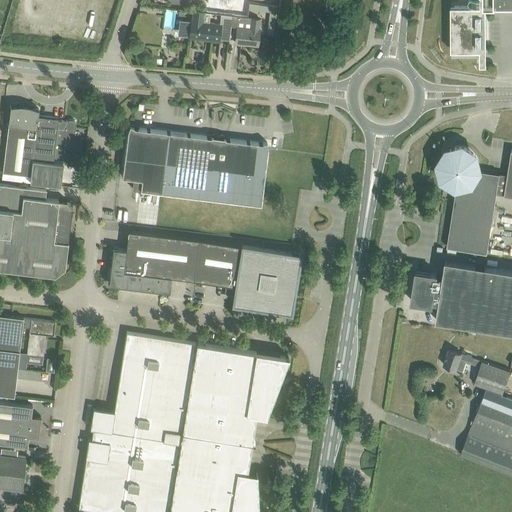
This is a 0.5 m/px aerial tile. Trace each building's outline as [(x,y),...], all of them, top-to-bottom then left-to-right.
[(511,0),(468,0),(469,0),(469,1),(470,2),(471,2),(472,3),(480,3),(480,6),(451,6),(451,50),(486,50),(486,0),(511,0)] [(278,6),(271,5),(267,34),(274,35),(278,6)] [(290,11),(283,9),(280,26),(285,27),(286,22),(288,23),(290,11)] [(210,13),(204,12),(204,11),(194,10),(193,20),(191,20),(189,36),(198,37),(198,36),(219,39),(221,23),(209,22),(210,13)] [(232,15),(224,14),(222,28),(230,29),(232,15)] [(237,25),(235,41),(249,42),(249,44),(258,45),(260,28),(258,28),(260,18),(251,17),(250,27),(237,25)] [(6,143),(3,171),(27,174),(31,174),(30,181),(35,182),(61,184),(64,159),(54,158),(58,120),(59,118),(43,116),(38,115),(39,108),(29,105),(27,106),(22,105),(21,104),(10,105),(9,115),(8,123),(6,143)] [(58,120),(54,158),(64,159),(65,148),(82,150),(83,140),(74,139),(74,137),(76,121),(75,120),(69,119),(68,120),(61,120),(58,120)] [(128,130),(122,176),(142,179),(141,189),(261,204),(268,147),(267,141),(260,142),(227,138),(223,137),(213,135),(210,136),(136,127),(130,124),(128,130)] [(497,193),(500,172),(478,169),(478,168),(477,168),(477,164),(478,164),(478,162),(478,161),(477,159),(476,158),(476,156),(475,155),(474,153),(473,152),(472,151),(470,150),(469,149),(468,148),(466,148),(465,147),(463,147),(462,147),(460,147),(458,147),(457,147),(455,147),(456,150),(454,151),(453,152),(451,153),(450,154),(448,155),(447,156),(446,157),(443,156),(442,157),(442,159),(441,160),(441,162),(441,163),(440,165),(440,167),(441,168),(441,170),(441,171),(442,173),(443,174),(444,176),(445,177),(446,178),(447,179),(448,181),(449,181),(451,182),(452,183),(454,183),(455,184),(457,184),(447,246),(487,252),(497,193)] [(508,174),(500,172),(497,193),(511,195),(511,149),(508,174)] [(0,182),(0,267),(55,274),(65,266),(72,206),(67,200),(45,197),(46,188),(23,186),(0,182)] [(171,275),(201,280),(207,239),(198,238),(128,229),(126,248),(116,247),(113,249),(109,279),(113,284),(150,288),(155,288),(154,289),(167,290),(170,288),(171,275)] [(207,239),(201,280),(218,282),(226,283),(225,289),(227,292),(235,293),(238,293),(243,301),(243,304),(291,311),(300,254),(207,239)] [(436,319),(511,330),(511,269),(445,259),(443,276),(437,274),(437,273),(416,269),(412,300),(432,303),(432,301),(438,302),(436,319)] [(0,313),(0,392),(14,394),(19,349),(22,326),(30,327),(27,353),(34,354),(44,355),(46,334),(54,334),(55,321),(0,313)] [(169,511),(197,340),(196,340),(196,342),(127,331),(114,410),(93,406),(90,427),(93,428),(92,438),(88,437),(85,456),(86,457),(78,506),(116,511),(169,511)] [(197,340),(169,511),(258,511),(257,472),(256,472),(256,473),(247,471),(253,433),(256,413),(266,414),(265,415),(266,415),(289,355),(288,355),(288,356),(197,342),(197,340)] [(511,397),(501,393),(506,379),(509,370),(480,359),(473,357),(449,349),(444,364),(463,370),(466,361),(480,366),(474,383),(487,388),(481,401),(461,454),(511,473),(511,397)] [(47,369),(56,370),(57,357),(48,356),(47,369)] [(0,441),(17,443),(27,445),(29,435),(38,436),(41,415),(31,414),(32,404),(0,400),(0,441)] [(0,487),(22,490),(26,456),(0,452),(0,487)]
